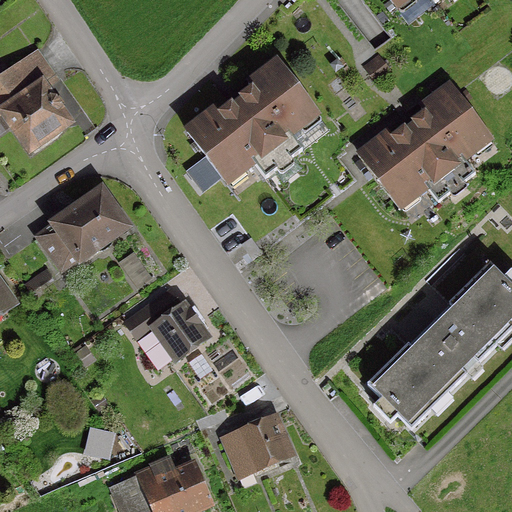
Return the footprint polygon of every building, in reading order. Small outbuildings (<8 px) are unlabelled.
[(386,0),(395,10),(396,9),(394,7),(402,0),(428,0),(433,5),(438,0),(386,0)] [(0,111),(28,151),(65,125),(56,112),(58,107),(53,101),(48,100),(39,87),(50,79),(32,54),(0,76),(0,111)] [(218,116),(214,111),(185,133),(225,186),(226,185),(224,182),(239,171),(241,173),(252,166),(263,180),(275,171),(273,168),(286,159),(288,161),(300,152),(289,137),(299,129),(297,127),(312,115),(314,118),(315,117),(275,64),(246,86),(250,92),(238,101),(243,106),(234,113),(230,107),(218,116)] [(391,140),(387,134),(357,156),(398,209),(399,208),(397,206),(412,194),(414,197),(424,189),(436,204),(448,194),(446,191),(458,182),(460,185),(473,175),(462,161),(472,153),(470,150),(485,139),(487,141),(488,140),(448,87),(419,110),(423,115),(411,124),(416,130),(407,137),(402,131),(391,140)] [(109,241),(126,229),(99,192),(61,218),(57,212),(48,218),(53,225),(51,226),(52,227),(35,239),(59,272),(76,261),(77,263),(94,252),(100,252),(107,247),(109,241)] [(250,261),(260,255),(249,240),(239,246),(250,261)] [(388,424),(395,417),(409,431),(429,412),(426,409),(443,392),(446,395),(465,376),(458,369),(469,358),(476,365),(495,346),(492,343),(509,326),(511,329),(511,275),(509,273),(502,280),(488,266),(447,306),(453,313),(413,353),(406,346),(365,387),(379,401),(372,408),(388,424)] [(0,315),(12,307),(0,289),(0,315)] [(179,310),(167,293),(124,325),(135,341),(151,330),(174,361),(205,340),(195,327),(202,322),(192,309),(186,314),(182,308),(179,310)] [(251,473),(289,457),(272,419),(234,435),(235,436),(220,442),(236,478),(251,472),(251,473)] [(115,434),(91,428),(85,453),(109,458),(115,434)] [(192,511),(209,505),(192,467),(168,477),(162,464),(135,476),(136,479),(127,483),(127,485),(110,492),(117,511),(192,511)]
